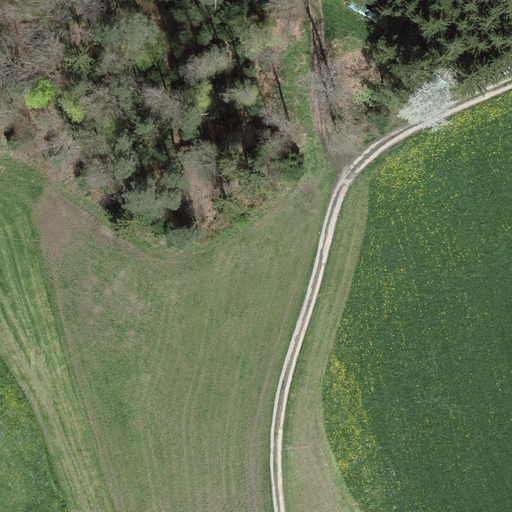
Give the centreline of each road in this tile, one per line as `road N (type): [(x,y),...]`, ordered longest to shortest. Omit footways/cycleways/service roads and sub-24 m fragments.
road 1 (track): [(278,511),(279,409),(334,200),(387,140),(511,82)]
road 2 (track): [(309,0),(342,186)]
